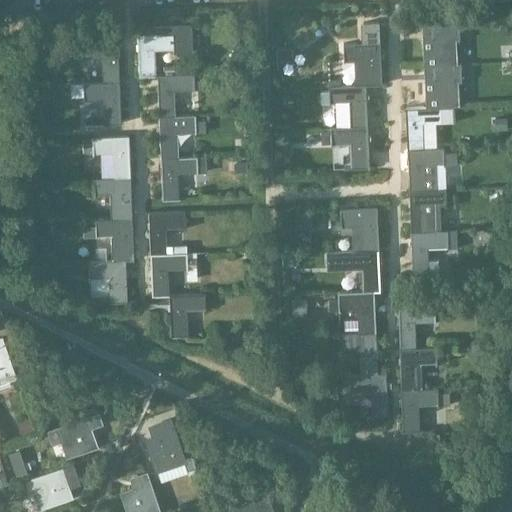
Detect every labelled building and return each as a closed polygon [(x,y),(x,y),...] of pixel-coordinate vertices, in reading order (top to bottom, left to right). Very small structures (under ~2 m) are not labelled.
[(458,22),(422,24),(423,66),(439,66),(439,65),(454,64),(453,38),(458,38),(458,22)] [(363,43),(343,44),(344,60),(356,60),(357,85),(365,85),(365,86),(366,85),(381,85),(379,43),(378,23),(362,23),(363,43)] [(171,49),(172,53),(190,52),(188,24),(156,26),(157,33),(135,34),(137,77),(153,76),(152,49),(171,49)] [(79,41),(64,42),(65,55),(79,54),(79,57),(100,56),(101,82),(101,83),(117,82),(115,40),(79,42),(79,41)] [(439,66),(423,66),(425,106),(425,107),(441,107),(441,106),(454,106),(456,106),(455,80),(460,79),(460,83),(473,82),(472,69),(460,69),(459,63),(454,64),(439,65),(439,66)] [(156,75),(157,117),(173,117),(172,115),(171,90),(192,89),(192,73),(156,75)] [(81,83),(68,84),(69,96),(81,96),(81,97),(102,96),(103,125),(119,124),(117,82),(101,83),(101,82),(81,83)] [(366,127),(365,86),(365,85),(329,86),(330,103),(350,102),(351,127),(351,128),(366,127)] [(425,106),(405,107),(407,149),(423,148),(422,124),(454,122),(454,106),(441,106),(441,107),(425,107),(425,106)] [(173,117),(157,117),(159,159),(175,158),(174,157),(173,131),(194,130),(193,114),(172,115),(173,117)] [(368,169),(366,127),(351,128),(351,127),(331,128),(331,144),(352,143),(353,170),(368,169)] [(126,136),(90,138),(90,153),(111,152),(112,178),(128,177),(126,136)] [(423,148),(407,149),(409,190),(445,188),(444,166),(456,165),(455,153),(444,153),(443,147),(423,148)] [(175,158),(159,159),(161,200),(176,200),(175,173),(196,172),(204,172),(204,156),(195,156),(174,157),(175,158)] [(112,178),(91,178),(92,194),(107,194),(109,219),(114,219),(130,218),(128,177),(112,178)] [(409,190),(410,233),(427,232),(426,231),(425,205),(446,204),(445,188),(409,190)] [(376,207),(340,209),(340,225),(350,224),(351,249),(362,249),(362,250),(378,249),(376,207)] [(149,255),(166,254),(166,253),(185,253),(184,245),(165,246),(164,228),(184,227),(183,211),(147,213),(149,255)] [(109,219),(93,220),(94,235),(109,235),(111,260),(116,260),(132,260),(130,218),(114,219),(109,219)] [(427,232),(410,233),(412,274),(429,273),(427,247),(446,246),(446,249),(457,248),(456,229),(447,230),(426,231),(427,232)] [(342,250),(329,250),(330,263),(342,263),(343,266),(363,265),(364,291),(374,290),(374,291),(380,291),(378,249),(362,250),(362,249),(351,249),(342,250)] [(150,297),(167,296),(166,270),(185,269),(185,253),(166,253),(166,254),(149,255),(150,297)] [(111,260),(87,261),(88,277),(108,276),(110,303),(125,302),(124,270),(133,270),(132,260),(116,260),(111,260)] [(338,299),(328,300),(328,311),(338,310),(338,308),(359,307),(359,332),(376,331),(374,291),(374,290),(364,291),(338,292),(338,299)] [(205,294),(167,296),(170,337),(186,337),(185,311),(206,309),(205,294)] [(435,304),(398,307),(400,347),(416,347),(415,322),(435,321),(435,304)] [(359,332),(339,333),(340,349),(360,348),(361,373),(377,372),(376,331),(359,332)] [(0,381),(14,377),(0,338),(0,337),(0,381)] [(400,347),(401,389),(417,388),(416,363),(437,362),(436,346),(416,347),(400,347)] [(350,374),(337,374),(337,382),(350,382),(350,389),(362,389),(363,416),(373,415),(388,415),(386,372),(377,372),(377,374),(361,375),(361,373),(350,374)] [(417,388),(401,389),(403,431),(419,431),(418,404),(436,403),(436,406),(449,405),(448,392),(438,393),(438,387),(417,388)] [(45,432),(50,445),(61,441),(67,456),(95,446),(88,427),(99,423),(96,414),(45,432)] [(154,437),(145,440),(155,470),(181,461),(183,461),(181,457),(169,420),(150,426),(154,437)] [(189,454),(181,457),(183,461),(181,461),(184,469),(192,466),(189,454)] [(20,463),(10,466),(13,475),(23,472),(20,463)] [(69,497),(62,478),(74,474),(71,465),(32,478),(42,506),(69,497)] [(140,487),(121,493),(127,511),(157,511),(159,511),(145,472),(136,475),(140,487)] [(264,498),(225,511),(269,511),(268,507),(264,498)]
